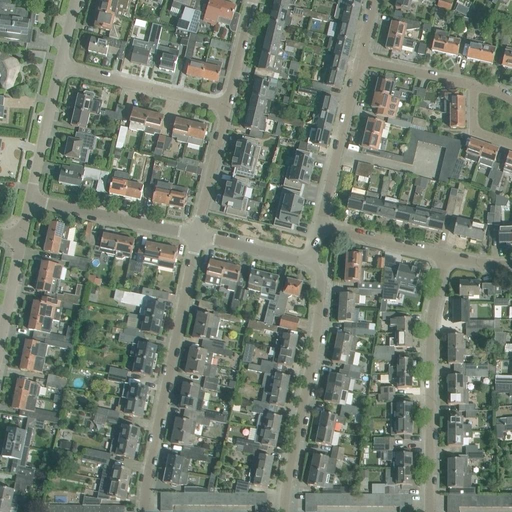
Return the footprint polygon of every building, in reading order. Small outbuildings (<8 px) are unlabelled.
[(126,11),(128,0),(109,0),(110,1),(106,0),(101,0),(100,6),(98,7),(97,11),(99,12),(115,16),(121,18),(123,10),(126,11)] [(191,0),(174,0),(172,8),(184,12),(183,15),(181,14),(175,30),(177,30),(188,33),(189,31),(191,23),(195,12),(188,10),(191,0)] [(210,0),(204,20),(212,22),(210,26),(215,28),(217,23),(224,3),(218,1),(218,0),(210,0)] [(287,10),(289,5),(295,7),(296,0),(275,0),(274,7),(287,10)] [(338,0),(338,5),(360,10),(362,0),(338,0)] [(435,3),(436,0),(397,0),(395,8),(409,12),(412,2),(429,1),(435,3)] [(450,10),(453,2),(445,0),(439,0),(438,6),(450,10)] [(39,11),(27,10),(16,8),(16,10),(10,9),(11,4),(10,4),(3,3),(0,2),(0,17),(1,17),(0,22),(0,27),(6,28),(4,39),(17,40),(30,42),(31,31),(27,31),(28,26),(32,27),(34,27),(34,24),(37,25),(39,11)] [(229,5),(224,3),(217,23),(229,27),(230,29),(231,31),(233,33),(236,34),(240,15),(234,13),(236,7),(234,7),(235,5),(230,3),(229,5)] [(469,9),(459,4),(455,11),(466,16),(469,9)] [(356,26),(360,10),(338,5),(336,13),(334,20),(343,22),(343,23),(356,26)] [(291,12),(287,11),(287,10),(274,7),(270,23),(283,26),(290,28),(292,19),(290,18),(291,12)] [(443,21),(445,11),(437,8),(434,19),(443,21)] [(202,12),(196,10),(195,12),(191,23),(189,31),(188,33),(191,34),(196,35),(199,25),(198,25),(202,12)] [(112,25),(115,16),(99,12),(95,27),(111,32),(109,37),(119,39),(122,28),(112,25)] [(319,17),(319,14),(311,12),(310,18),(319,21),(320,18),(319,17)] [(329,17),(319,14),(319,17),(320,18),(319,21),(327,23),(329,17)] [(421,23),(409,20),(399,18),(398,24),(392,23),(389,36),(404,39),(404,38),(407,39),(409,31),(420,29),(421,23)] [(469,26),(470,20),(462,18),(460,24),(469,26)] [(480,22),(470,20),(469,26),(478,28),(480,22)] [(270,23),(267,37),(280,40),(285,42),(286,37),(281,35),(283,26),(270,23)] [(352,42),(356,26),(343,23),(339,39),(352,42)] [(158,47),(163,27),(156,25),(151,47),(157,48),(158,47)] [(503,41),(505,28),(499,26),(497,39),(503,41)] [(511,29),(505,28),(503,41),(502,44),(507,45),(510,36),(511,36),(511,29)] [(187,47),(191,34),(188,33),(177,30),(176,36),(183,38),(181,46),(187,47)] [(444,54),(448,40),(449,35),(436,32),(435,37),(432,51),(444,54)] [(185,58),(192,59),(198,36),(196,35),(191,34),(187,47),(185,58)] [(400,53),(404,39),(389,36),(386,49),(400,53)] [(280,40),(267,37),(262,55),(276,58),(283,60),(284,53),(282,53),(284,44),(280,43),(280,40)] [(119,50),(121,42),(103,38),(103,42),(92,39),(88,52),(106,57),(108,47),(119,50)] [(348,58),(352,42),(339,39),(339,40),(332,38),(329,52),(335,53),(335,55),(348,58)] [(226,50),(227,44),(215,41),(211,40),(210,46),(214,47),(214,48),(226,50)] [(457,57),(459,47),(460,42),(448,40),(444,54),(457,57)] [(480,62),(483,47),(484,43),(471,40),(470,44),(467,59),(480,62)] [(127,43),(126,43),(121,42),(119,50),(117,59),(123,61),(127,43)] [(419,44),(417,54),(424,55),(427,45),(419,44)] [(174,73),(179,52),(158,47),(157,48),(153,66),(159,67),(159,69),(174,73)] [(492,65),(494,55),(495,50),(483,47),(480,62),(492,65)] [(511,69),(511,49),(506,48),(502,67),(511,69)] [(147,66),(149,57),(150,53),(134,50),(131,63),(147,66)] [(8,57),(0,53),(0,70),(4,79),(2,80),(1,85),(3,89),(7,90),(10,88),(12,84),(14,83),(15,80),(14,78),(15,75),(17,74),(18,72),(17,69),(18,65),(16,62),(12,60),(10,61),(8,57)] [(284,60),(283,60),(276,58),(262,55),(259,69),(256,69),(254,75),(272,79),(274,73),(280,75),(284,60)] [(344,74),(348,59),(348,58),(335,55),(335,56),(330,55),(326,70),(344,74)] [(202,80),(205,66),(190,62),(187,76),(202,80)] [(221,69),(205,66),(202,80),(218,83),(221,69)] [(341,90),(344,74),(326,70),(323,84),(313,82),(311,89),(330,93),(331,87),(341,90)] [(278,81),(272,79),(254,75),(253,81),(256,82),(252,97),(271,101),(273,102),(278,81)] [(410,102),(412,93),(400,90),(399,93),(392,91),(394,84),(378,80),(375,94),(390,98),(397,99),(400,100),(410,102)] [(310,95),(311,89),(300,86),(298,92),(310,95)] [(416,104),(420,89),(414,88),(412,93),(410,102),(416,104)] [(328,99),(330,93),(311,89),(310,95),(320,97),(318,105),(317,112),(321,113),(334,116),(338,101),(328,99)] [(426,91),(420,89),(416,104),(415,107),(425,110),(427,104),(423,103),(426,91)] [(450,114),(465,114),(465,99),(458,99),(458,92),(452,92),(441,92),(441,99),(445,99),(444,114),(446,114),(450,114)] [(400,100),(397,99),(390,98),(375,94),(372,108),(377,110),(376,115),(389,118),(396,120),(400,100)] [(79,96),(75,110),(90,113),(96,115),(104,116),(105,113),(97,111),(99,101),(79,96)] [(252,97),(249,112),(262,115),(268,116),(271,101),(252,97)] [(118,106),(115,119),(121,120),(124,107),(118,106)] [(144,131),(149,113),(133,109),(130,123),(129,130),(137,132),(137,130),(144,131)] [(86,130),(90,113),(75,110),(72,126),(79,128),(78,133),(93,136),(94,131),(86,130)] [(251,130),(249,136),(262,139),(264,133),(264,134),(267,124),(265,123),(266,118),(262,117),(262,115),(249,112),(245,129),(251,130)] [(331,132),(334,116),(321,113),(317,112),(316,112),(315,113),(314,113),(313,118),(314,119),(312,126),(317,128),(317,129),(331,132)] [(164,117),(149,113),(144,131),(145,131),(144,133),(154,136),(155,133),(160,135),(164,117)] [(465,128),(465,114),(450,114),(451,128),(465,128)] [(102,123),(104,116),(96,115),(95,121),(102,123)] [(402,115),(400,121),(411,124),(413,118),(402,115)] [(410,129),(411,124),(400,121),(396,120),(389,118),(387,125),(410,130),(410,129)] [(427,121),(413,118),(412,126),(425,129),(427,121)] [(293,124),(294,121),(285,119),(284,125),(294,127),(294,124),(293,124)] [(187,144),(192,123),(176,120),(172,137),(177,139),(177,141),(187,144)] [(381,138),(385,124),(369,120),(365,134),(381,138)] [(207,127),(192,123),(187,144),(202,148),(207,127)] [(121,127),(116,148),(123,149),(124,144),(127,129),(121,127)] [(327,148),(330,133),(331,132),(317,129),(317,130),(311,129),(310,135),(315,136),(313,145),(308,143),(308,144),(306,150),(307,150),(319,153),(320,147),(327,148)] [(418,142),(421,132),(410,129),(410,130),(407,144),(417,147),(418,142)] [(424,143),(426,133),(421,132),(418,142),(424,143)] [(100,139),(100,138),(76,133),(75,141),(69,139),(66,150),(64,149),(63,155),(65,156),(65,157),(75,159),(75,161),(85,163),(87,151),(88,151),(89,150),(92,150),(95,138),(100,139)] [(430,145),(432,135),(426,133),(424,143),(430,145)] [(384,153),(388,139),(381,138),(365,134),(364,139),(361,140),(359,146),(361,148),(384,153)] [(435,146),(438,136),(432,135),(430,145),(435,146)] [(441,147),(443,138),(438,136),(435,146),(441,147)] [(163,149),(166,138),(159,137),(156,148),(157,148),(155,154),(159,155),(160,149),(163,149)] [(172,140),(166,138),(163,149),(169,151),(172,140)] [(235,153),(235,155),(249,158),(258,161),(261,148),(257,147),(259,141),(245,138),(243,144),(238,142),(236,148),(235,148),(234,153),(235,153)] [(446,149),(449,139),(443,138),(441,147),(446,149)] [(463,142),(449,139),(446,149),(445,155),(458,158),(463,142)] [(478,164),(479,163),(485,145),(471,140),(466,153),(464,159),(478,164)] [(307,153),(307,150),(306,150),(308,144),(301,142),(298,151),(297,150),(292,169),(311,174),(312,172),(313,173),(314,168),(313,167),(313,166),(314,161),(309,160),(310,154),(307,153)] [(416,153),(417,147),(407,144),(405,151),(416,153)] [(499,150),(485,145),(479,163),(492,168),(494,163),(499,150)] [(123,150),(123,149),(116,148),(114,159),(121,160),(123,150)] [(414,160),(416,153),(405,151),(404,157),(414,160)] [(511,174),(511,154),(509,154),(503,172),(511,174)] [(253,179),(258,161),(249,158),(235,155),(232,167),(237,169),(236,175),(253,179)] [(402,163),(404,158),(393,155),(392,161),(402,163)] [(457,160),(458,158),(445,155),(444,160),(456,163),(457,161),(457,160)] [(413,166),(414,160),(404,157),(404,158),(402,163),(413,166)] [(199,162),(189,160),(183,158),(181,164),(187,166),(197,168),(199,162)] [(454,169),(456,163),(444,160),(442,166),(454,169)] [(464,162),(457,160),(457,161),(456,163),(454,169),(452,174),(451,180),(450,180),(457,183),(464,162)] [(371,179),(373,169),(374,167),(359,163),(356,175),(371,179)] [(99,181),(101,172),(77,166),(76,170),(63,167),(59,184),(60,184),(60,183),(80,188),(82,180),(83,180),(83,178),(99,181)] [(196,174),(197,168),(187,166),(186,172),(196,174)] [(452,174),(454,169),(442,166),(441,171),(452,174)] [(160,183),(162,172),(160,168),(154,167),(153,172),(151,182),(149,188),(150,188),(155,189),(152,203),(168,207),(171,193),(173,186),(160,183)] [(308,186),(311,174),(292,169),(288,168),(283,187),(301,191),(302,185),(308,186)] [(494,181),(497,172),(491,169),(488,179),(493,181),(494,181)] [(151,182),(153,172),(147,170),(145,181),(151,182)] [(451,180),(452,174),(441,171),(439,177),(451,180)] [(109,173),(101,172),(99,181),(97,192),(104,193),(106,184),(107,179),(109,173)] [(128,183),(130,175),(115,172),(113,180),(107,179),(106,184),(111,185),(109,194),(125,197),(128,183)] [(498,188),(503,174),(497,172),(494,181),(493,181),(492,185),(498,188)] [(230,182),(228,182),(225,194),(244,199),(249,180),(235,177),(234,183),(230,182)] [(449,185),(450,180),(451,180),(439,177),(438,182),(449,185)] [(144,187),(128,183),(125,197),(141,201),(144,187)] [(168,207),(184,210),(188,189),(173,186),(171,193),(168,207)] [(417,187),(414,196),(417,197),(418,196),(420,197),(422,189),(417,187)] [(300,193),(283,189),(278,208),(301,213),(302,212),(303,212),(304,207),(303,207),(305,201),(299,199),(300,193)] [(362,213),(367,193),(352,189),(347,209),(362,213)] [(380,202),(381,197),(381,196),(380,196),(367,193),(362,213),(378,217),(382,203),(380,202)] [(245,212),(248,200),(244,199),(225,194),(224,196),(222,201),(223,201),(222,207),(227,208),(226,214),(246,220),(248,213),(245,212)] [(458,218),(461,205),(463,195),(457,194),(456,198),(451,217),(458,218)] [(418,206),(420,197),(418,196),(417,197),(414,196),(412,205),(418,206)] [(451,217),(456,198),(450,196),(446,212),(446,213),(446,215),(451,217)] [(378,217),(395,221),(399,202),(399,201),(388,198),(387,200),(385,200),(384,203),(382,203),(378,217)] [(496,201),(495,206),(495,207),(494,214),(493,225),(499,225),(502,201),(496,201)] [(411,224),(414,210),(406,209),(407,204),(399,202),(395,221),(411,224)] [(298,226),(300,220),(301,220),(302,215),(301,215),(301,213),(278,208),(274,226),(291,231),(293,224),(298,226)] [(427,228),(430,214),(431,211),(416,208),(416,211),(414,210),(411,224),(427,228)] [(446,213),(446,212),(432,209),(431,211),(430,214),(427,228),(442,232),(446,215),(446,213)] [(468,238),(472,224),(457,220),(453,235),(461,237),(460,238),(466,239),(466,238),(468,238)] [(51,224),(48,237),(67,241),(70,228),(51,224)] [(487,227),(472,224),(468,238),(471,239),(470,241),(476,242),(476,240),(483,242),(487,227)] [(511,243),(511,228),(499,228),(499,244),(506,244),(506,245),(511,245),(511,243)] [(89,245),(95,246),(96,241),(97,233),(92,232),(90,240),(85,239),(84,244),(89,245)] [(115,258),(119,238),(118,238),(117,235),(114,234),(112,236),(103,235),(100,253),(107,254),(108,257),(115,258)] [(131,259),(135,241),(126,239),(125,237),(122,236),(120,238),(119,238),(115,258),(115,259),(122,260),(126,258),(131,259)] [(67,242),(67,241),(48,237),(45,251),(62,255),(61,261),(70,263),(90,267),(91,261),(68,256),(71,242),(67,242)] [(159,261),(162,247),(146,243),(143,258),(159,261)] [(162,247),(159,261),(158,267),(173,270),(178,250),(169,248),(169,246),(163,245),(163,247),(162,247)] [(367,263),(367,255),(368,251),(356,251),(356,255),(347,254),(346,268),(361,269),(361,263),(367,263)] [(222,279),(225,265),(224,265),(225,262),(219,261),(219,263),(210,261),(205,283),(220,287),(221,285),(222,279)] [(143,263),(136,262),(134,272),(141,273),(143,263)] [(64,269),(64,268),(42,263),(40,277),(61,281),(63,269),(64,269)] [(89,273),(90,267),(70,263),(68,268),(89,273)] [(225,265),(222,279),(221,285),(229,287),(228,290),(235,292),(236,288),(241,269),(232,267),(233,264),(227,263),(227,265),(225,265)] [(384,268),(384,271),(383,284),(383,291),(382,300),(387,301),(396,301),(400,282),(407,284),(407,285),(408,285),(408,287),(409,289),(411,290),(413,289),(415,287),(415,286),(416,286),(420,271),(418,270),(412,268),(412,269),(399,266),(398,271),(384,268)] [(364,269),(361,269),(346,268),(345,282),(363,284),(363,283),(364,269)] [(262,287),(265,275),(252,271),(248,288),(254,290),(255,286),(262,287)] [(279,278),(265,275),(262,287),(269,289),(268,293),(275,295),(279,278)] [(56,301),(61,281),(40,277),(37,291),(45,292),(44,298),(56,301)] [(299,298),(302,284),(287,280),(285,288),(281,287),(274,317),(282,319),(282,315),(284,316),(288,299),(288,298),(292,296),(299,298)] [(463,296),(468,296),(480,296),(480,281),(459,281),(459,296),(463,296)] [(494,295),(494,284),(482,284),(482,290),(488,290),(488,296),(494,296),(494,295)] [(241,298),(243,290),(236,288),(235,292),(234,296),(241,298)] [(371,297),(372,290),(363,290),(347,289),(347,295),(340,294),(339,308),(354,309),(354,304),(359,305),(360,296),(371,297)] [(248,291),(243,290),(241,298),(240,300),(245,302),(248,291)] [(152,297),(167,300),(169,294),(153,291),(152,297)] [(155,298),(124,292),(122,303),(141,307),(139,316),(162,321),(165,306),(154,304),(155,298)] [(81,306),(82,299),(66,296),(65,303),(81,306)] [(469,302),(468,302),(468,296),(463,296),(463,302),(453,302),(453,324),(466,324),(466,330),(478,330),(495,330),(495,321),(469,321),(469,302)] [(273,297),(270,308),(269,312),(275,313),(278,298),(273,297)] [(56,301),(44,298),(41,298),(40,304),(34,302),(34,304),(32,305),(31,308),(32,309),(33,310),(32,316),(53,321),(59,322),(60,317),(56,314),(57,310),(62,308),(63,302),(56,301)] [(216,305),(210,304),(200,301),(199,307),(206,309),(206,310),(214,312),(216,305)] [(353,324),(354,309),(339,308),(338,322),(353,324)] [(242,319),(214,312),(213,317),(219,318),(219,320),(240,325),(242,319)] [(406,313),(396,313),(385,313),(382,313),(382,320),(390,320),(390,328),(395,328),(395,334),(412,333),(412,319),(406,319),(406,313)] [(159,336),(162,321),(139,316),(129,314),(126,329),(125,329),(124,330),(114,328),(113,332),(120,334),(141,338),(143,339),(145,333),(159,336)] [(217,330),(219,320),(219,318),(213,317),(198,314),(196,326),(217,330)] [(296,331),(299,320),(284,316),(282,315),(282,319),(279,328),(287,330),(287,329),(296,331)] [(50,334),(53,321),(32,316),(29,330),(37,332),(36,338),(75,346),(76,339),(65,337),(54,335),(55,335),(50,334)] [(278,327),(249,320),(248,329),(264,333),(265,331),(276,333),(278,327)] [(367,331),(367,324),(356,323),(356,330),(374,332),(374,331),(367,331)] [(217,330),(196,326),(193,338),(203,340),(208,341),(209,337),(215,338),(217,330)] [(506,334),(503,334),(503,329),(495,329),(494,340),(505,341),(506,334)] [(412,348),(412,333),(395,334),(395,340),(390,340),(390,347),(390,348),(394,348),(412,348)] [(140,344),(141,338),(120,334),(118,342),(132,345),(130,358),(136,359),(154,362),(157,348),(140,344)] [(298,337),(288,335),(285,335),(284,337),(277,335),(275,349),(295,353),(298,337)] [(355,352),(358,339),(352,338),(352,337),(338,335),(335,348),(355,352)] [(448,336),(448,350),(463,350),(465,350),(465,345),(463,345),(463,335),(448,336)] [(46,360),(48,346),(62,349),(74,352),(75,346),(36,338),(33,337),(32,343),(26,342),(23,356),(38,358),(46,360)] [(226,344),(213,342),(212,347),(225,350),(226,344)] [(212,347),(202,345),(201,351),(214,354),(213,355),(232,358),(233,352),(225,350),(212,347)] [(355,353),(355,352),(335,348),(332,362),(344,365),(348,365),(353,366),(355,353)] [(211,366),(213,355),(214,354),(201,351),(191,349),(189,361),(211,366)] [(292,368),(295,353),(275,349),(273,357),(272,363),(272,364),(274,364),(292,368)] [(465,350),(463,350),(448,350),(448,364),(463,364),(463,357),(472,357),(472,350),(465,350)] [(43,374),(46,360),(38,358),(23,356),(21,369),(43,374)] [(151,377),(154,362),(136,359),(133,373),(151,377)] [(412,360),(402,360),(397,360),(397,368),(389,368),(389,374),(412,374),(412,360)] [(209,377),(211,366),(189,361),(186,373),(205,377),(209,378),(209,377)] [(273,369),(274,364),(272,364),(272,363),(262,361),(261,367),(273,369)] [(272,374),(273,369),(261,367),(249,364),(248,370),(265,374),(266,373),(272,374)] [(362,368),(353,366),(348,365),(344,365),(343,371),(361,374),(364,375),(364,372),(363,370),(361,370),(362,368)] [(128,372),(110,368),(109,375),(127,379),(128,372)] [(511,369),(511,377),(495,376),(495,385),(511,385),(511,369)] [(361,374),(343,371),(340,370),(339,376),(330,374),(330,375),(328,375),(326,381),(328,382),(327,388),(348,392),(350,379),(359,381),(361,374)] [(290,378),(284,377),(272,374),(266,373),(265,374),(263,388),(267,389),(268,389),(287,393),(290,378)] [(412,389),(412,374),(389,374),(388,381),(397,381),(397,389),(412,389)] [(49,375),(48,381),(67,385),(68,379),(49,375)] [(125,384),(127,379),(109,375),(108,381),(119,383),(124,384),(125,384)] [(467,378),(466,376),(463,376),(448,376),(448,391),(463,391),(465,391),(465,384),(466,384),(467,383),(467,378)] [(219,379),(209,377),(209,378),(205,377),(204,383),(218,386),(219,379)] [(38,400),(41,386),(18,381),(15,395),(37,400),(38,400)] [(65,391),(67,385),(48,381),(47,387),(65,391)] [(217,391),(218,386),(204,383),(203,388),(217,391)] [(145,403),(148,389),(125,384),(124,384),(122,398),(145,403)] [(199,387),(194,386),(184,384),(181,396),(204,401),(205,393),(201,392),(202,388),(199,388),(199,387)] [(511,385),(495,385),(495,392),(509,392),(509,397),(511,397),(511,385)] [(345,406),(348,392),(327,388),(324,402),(342,406),(345,406)] [(284,408),(287,393),(268,389),(267,389),(265,398),(271,399),(270,405),(284,408)] [(469,391),(465,391),(463,391),(448,391),(448,405),(458,405),(458,411),(466,412),(475,412),(475,404),(469,404),(469,391)] [(61,403),(63,394),(54,392),(51,401),(61,403)] [(35,411),(37,400),(15,395),(13,409),(21,410),(19,416),(28,418),(45,421),(58,424),(60,416),(35,411)] [(209,402),(204,401),(181,396),(179,409),(196,412),(195,417),(211,421),(228,424),(230,416),(207,412),(209,402)] [(142,418),(145,403),(122,398),(120,398),(118,408),(117,407),(116,412),(98,408),(97,414),(106,416),(106,417),(118,419),(119,414),(142,418)] [(410,400),(404,400),(404,405),(391,405),(391,420),(412,420),(412,404),(410,404),(410,400)] [(254,401),(253,407),(265,409),(266,403),(254,401)] [(360,409),(345,406),(342,406),(340,412),(356,416),(358,416),(360,409)] [(276,417),(264,414),(260,414),(257,429),(279,433),(282,418),(276,417)] [(344,425),(345,419),(345,418),(340,417),(322,414),(319,429),(335,432),(336,424),(344,425)] [(117,426),(118,419),(106,417),(105,423),(117,426)] [(210,427),(211,421),(195,417),(193,423),(197,424),(196,424),(210,427)] [(43,430),(45,421),(28,418),(25,433),(8,430),(6,443),(29,447),(33,428),(43,430)] [(463,418),(462,418),(448,418),(448,432),(471,432),(471,426),(463,426),(463,418)] [(197,424),(193,423),(177,419),(174,432),(194,436),(196,424),(197,424)] [(412,435),(412,420),(391,420),(391,435),(404,435),(404,440),(410,440),(410,435),(412,435)] [(140,430),(130,428),(122,426),(119,441),(137,444),(140,430)] [(275,448),(279,433),(257,429),(254,443),(237,440),(236,445),(237,446),(244,447),(257,450),(267,452),(268,447),(275,448)] [(319,429),(316,444),(332,447),(335,432),(319,429)] [(196,436),(194,436),(174,432),(172,444),(187,447),(186,452),(190,453),(203,456),(204,450),(193,448),(196,436)] [(471,439),(471,432),(448,432),(448,446),(463,446),(463,439),(471,439)] [(134,460),(137,444),(119,441),(113,440),(110,454),(87,449),(86,455),(90,456),(110,460),(111,455),(134,460)] [(29,448),(29,447),(6,443),(3,456),(14,459),(12,467),(18,468),(17,476),(33,479),(35,471),(28,469),(25,469),(29,449),(29,448)] [(256,455),(257,450),(244,447),(243,453),(254,455),(256,455)] [(397,451),(394,451),(388,451),(388,461),(391,461),(391,470),(412,470),(412,454),(410,454),(410,450),(404,450),(404,454),(397,454),(397,451)] [(208,457),(203,456),(190,453),(186,452),(181,451),(179,458),(169,456),(166,470),(187,474),(190,460),(206,463),(208,457)] [(342,462),(343,455),(333,453),(332,460),(342,462)] [(108,467),(110,460),(90,456),(86,455),(83,454),(81,461),(108,467)] [(259,456),(256,455),(254,455),(251,469),(270,473),(274,458),(260,455),(259,456)] [(329,458),(323,457),(314,455),(312,463),(310,462),(309,469),(311,469),(311,470),(326,474),(329,458)] [(467,468),(468,460),(468,456),(466,456),(459,456),(459,460),(448,460),(448,474),(471,474),(471,468),(467,468)] [(131,471),(122,469),(110,467),(109,472),(105,471),(103,481),(111,482),(128,486),(131,471)] [(267,488),(270,473),(251,469),(249,477),(251,478),(250,484),(254,485),(254,486),(267,488)] [(187,485),(189,475),(187,474),(166,470),(165,476),(164,476),(162,481),(164,482),(164,483),(172,485),(172,486),(178,487),(179,485),(187,485)] [(326,474),(311,470),(310,471),(308,471),(307,478),(309,478),(308,486),(323,489),(325,489),(331,489),(334,475),(326,474)] [(412,486),(412,470),(391,470),(386,470),(385,486),(394,486),(394,489),(383,488),(383,495),(384,495),(390,495),(394,495),(399,495),(408,495),(408,490),(410,490),(410,486),(412,486)] [(471,488),(471,474),(448,474),(448,488),(449,488),(449,495),(459,495),(465,495),(469,495),(475,495),(477,495),(477,488),(471,488)] [(31,487),(33,479),(17,476),(15,483),(27,486),(31,487)] [(248,494),(250,484),(238,481),(235,494),(239,494),(245,494),(248,494)] [(125,501),(128,486),(111,482),(109,490),(99,493),(98,499),(98,500),(101,500),(110,500),(110,497),(125,501)] [(25,493),(27,486),(15,483),(14,491),(0,487),(0,501),(17,505),(19,492),(25,493)] [(100,506),(101,500),(98,500),(98,499),(84,497),(83,506),(85,506),(91,506),(97,506),(100,506)] [(16,511),(18,506),(17,505),(0,501),(0,511),(9,511),(10,511),(12,511),(16,511)]
